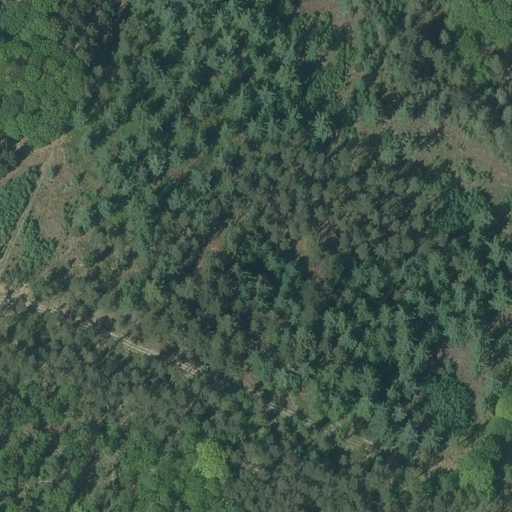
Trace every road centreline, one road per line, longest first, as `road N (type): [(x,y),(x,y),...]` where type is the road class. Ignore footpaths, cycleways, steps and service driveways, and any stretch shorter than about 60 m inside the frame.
road 1 (track): [(0,302),(62,316),(472,497)]
road 2 (unknown): [(0,356),(32,361),(273,480),(391,511)]
